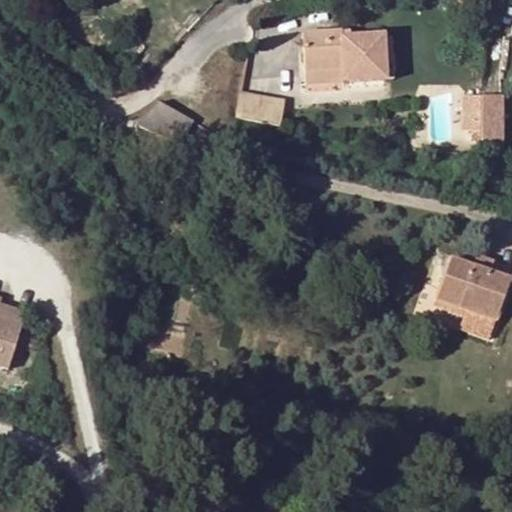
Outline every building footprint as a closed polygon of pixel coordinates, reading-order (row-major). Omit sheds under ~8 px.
[(340,85),(382,83),(380,39),(348,40),(347,34),(298,37),(300,75),(339,73),(340,85)] [(339,73),(300,75),(301,87),(340,85),(339,73)] [(470,126),(472,92),(456,91),(454,125),(470,126)] [(499,94),(472,92),(470,126),(469,136),(496,137),(499,94)] [(238,96),(233,120),(276,128),(282,104),(238,96)] [(187,145),(196,130),(161,111),(139,131),(181,154),(187,145)] [(496,137),(469,136),(468,147),(495,149),(496,137)] [(432,303),(490,324),(505,283),(446,262),(432,303)] [(468,332),(485,338),(490,324),(432,303),(429,308),(471,324),(468,332)] [(0,319),(20,326),(24,315),(0,307),(0,319)] [(0,367),(6,369),(20,326),(0,319),(0,367)]
